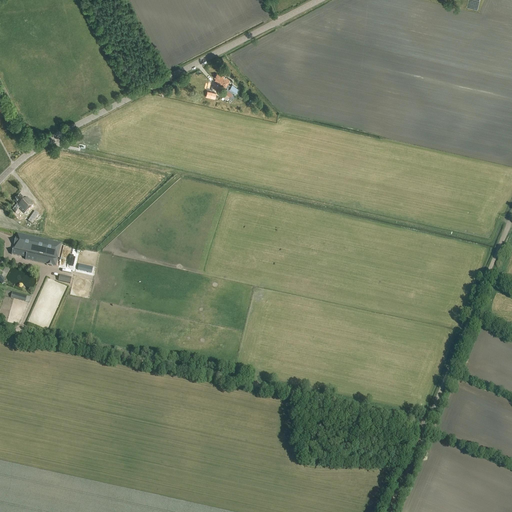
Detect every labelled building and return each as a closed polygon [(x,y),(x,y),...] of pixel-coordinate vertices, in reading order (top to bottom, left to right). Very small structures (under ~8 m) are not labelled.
[(225,88),(230,81),(226,78),(225,79),(224,78),(224,77),(219,74),(219,75),(217,74),(214,78),(216,79),(214,81),(218,83),(218,82),(219,83),(219,84),(225,88)] [(231,97),(234,99),(237,96),(228,89),(223,95),(229,100),(231,97)] [(20,195),(14,201),(17,205),(19,208),(24,214),(34,205),(27,198),(24,200),(20,195)] [(35,211),(28,221),(32,224),(34,221),(39,214),(35,211)] [(60,243),(16,234),(12,249),(10,254),(25,257),(24,259),(46,264),(45,265),(51,266),(51,265),(55,266),(60,243)] [(93,268),(79,265),(78,268),(89,270),(88,273),(92,273),(93,268)]
